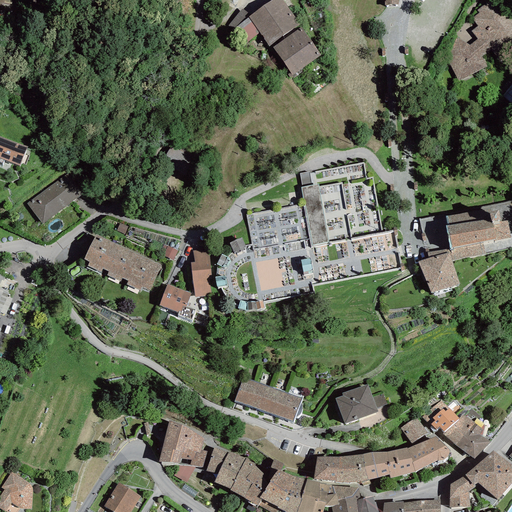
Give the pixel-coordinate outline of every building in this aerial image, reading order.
[(12,0),(10,0),(0,0),(0,13),(1,14),(2,11),(9,13),(12,0)] [(511,24),(493,0),(477,12),(479,15),(472,21),(478,27),(471,33),(477,41),(469,48),(457,40),(444,57),(458,84),(486,69),(482,59),(489,54),(490,55),(492,54),(500,63),(511,54),(511,24)] [(251,20),(248,22),(259,37),(269,51),(271,50),(292,80),(320,60),(280,1),(251,20)] [(397,1),(385,2),(385,10),(397,9),(397,1)] [(248,22),(251,20),(242,12),(228,27),(233,32),(248,22)] [(241,49),(259,37),(248,22),(233,32),(231,33),(241,49)] [(18,146),(0,139),(0,163),(9,167),(19,171),(27,151),(18,146)] [(165,165),(188,171),(192,153),(169,148),(165,165)] [(69,176),(27,205),(42,227),(84,198),(69,176)] [(318,188),(302,191),(312,247),(328,244),(318,188)] [(297,204),(247,213),(254,248),(304,238),(297,204)] [(489,209),(446,216),(447,225),(446,225),(450,249),(452,261),(485,254),(482,243),(494,240),(495,242),(511,237),(508,220),(501,221),(499,211),(490,212),(489,209)] [(113,248),(96,240),(84,265),(89,267),(87,271),(100,277),(102,273),(105,275),(117,250),(113,248)] [(452,261),(450,249),(427,253),(428,258),(417,261),(431,293),(460,284),(452,261)] [(122,282),(128,285),(139,260),(117,250),(105,275),(108,276),(107,280),(120,286),(122,282)] [(206,250),(188,253),(193,298),(212,295),(206,250)] [(303,259),(306,270),(313,268),(311,258),(303,259)] [(139,260),(128,285),(126,289),(139,295),(141,291),(150,295),(161,270),(139,260)] [(19,282),(0,274),(0,320),(4,322),(19,282)] [(191,297),(167,288),(159,310),(179,318),(178,320),(192,325),(196,313),(186,309),(191,297)] [(256,385),(243,381),(234,406),(247,411),(256,385)] [(367,383),(341,393),(343,396),(334,399),(344,425),(378,412),(367,383)] [(270,390),(256,385),(247,411),(260,416),(270,390)] [(285,396),(270,390),(260,416),(276,421),(285,396)] [(377,405),(387,403),(385,393),(375,394),(377,405)] [(302,402),(285,396),(276,421),(293,428),(302,402)] [(459,418),(441,401),(421,417),(433,432),(437,430),(439,429),(443,434),(459,418)] [(456,444),(474,423),(463,414),(459,418),(443,434),(456,444)] [(416,418),(400,427),(411,443),(427,434),(416,418)] [(204,437),(169,420),(158,462),(180,464),(181,459),(191,461),(190,466),(203,468),(208,451),(201,450),(204,437)] [(482,429),(474,423),(456,444),(475,460),(490,442),(479,433),(482,429)] [(451,453),(436,437),(408,447),(414,464),(413,464),(416,472),(439,461),(440,462),(445,461),(449,458),(451,453)] [(228,453),(213,447),(205,472),(218,474),(228,453)] [(388,451),(373,451),(363,452),(368,480),(389,475),(390,478),(416,472),(413,464),(414,464),(408,447),(388,451)] [(228,451),(228,453),(218,474),(214,482),(230,489),(237,472),(246,458),(228,451)] [(363,452),(341,455),(340,457),(337,483),(347,483),(361,482),(368,480),(363,452)] [(511,465),(494,453),(465,476),(474,485),(477,483),(497,499),(511,482),(511,465)] [(340,457),(317,456),(312,479),(335,482),(337,483),(340,457)] [(259,469),(246,458),(237,472),(230,489),(230,490),(244,498),(259,469)] [(284,464),(274,459),(266,476),(265,478),(270,481),(287,494),(294,476),(280,471),(284,464)] [(259,498),(270,481),(265,478),(266,476),(259,469),(244,498),(257,506),(261,499),(259,498)] [(3,483),(0,489),(0,508),(5,511),(17,511),(20,508),(32,508),(32,488),(32,485),(30,483),(12,472),(10,473),(8,474),(6,477),(4,479),(3,483)] [(302,494),(306,479),(294,476),(287,494),(278,508),(279,509),(285,511),(296,511),(301,499),(302,494)] [(450,484),(449,507),(470,506),(469,491),(476,486),(474,485),(465,476),(450,484)] [(319,482),(306,479),(302,494),(315,498),(319,499),(318,501),(325,503),(324,506),(332,506),(338,505),(333,486),(319,484),(319,482)] [(287,494),(270,481),(259,498),(261,499),(257,506),(270,511),(277,511),(279,509),(278,508),(287,494)] [(119,482),(104,505),(114,511),(129,511),(140,495),(119,482)] [(359,488),(333,486),(338,505),(332,506),(332,511),(357,511),(358,511),(356,499),(361,498),(359,488)] [(311,511),(315,498),(302,494),(301,499),(296,511),(311,511)] [(376,511),(372,496),(361,498),(356,499),(358,511),(357,511),(376,511)] [(319,499),(315,498),(311,511),(322,511),(324,506),(325,503),(318,501),(319,499)] [(420,500),(403,502),(403,511),(439,511),(440,499),(420,500)] [(403,511),(403,502),(383,503),(382,511),(403,511)]
